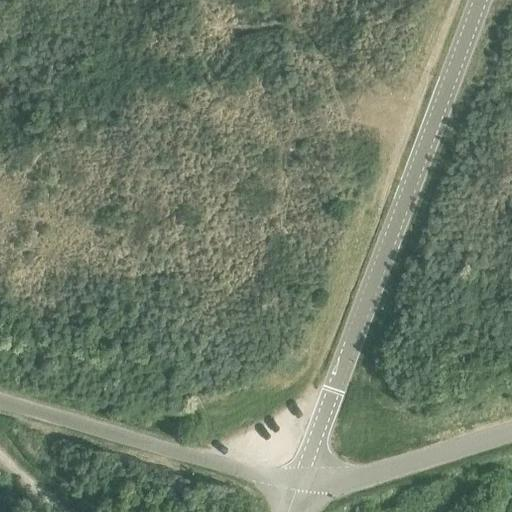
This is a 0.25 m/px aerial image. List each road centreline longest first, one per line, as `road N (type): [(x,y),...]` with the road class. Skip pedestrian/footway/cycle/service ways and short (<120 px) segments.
road 1 (unclassified): [(299,481),(484,0)]
road 2 (unclassified): [(0,402),(299,481)]
road 3 (unclassified): [(299,481),(371,473),(511,430)]
